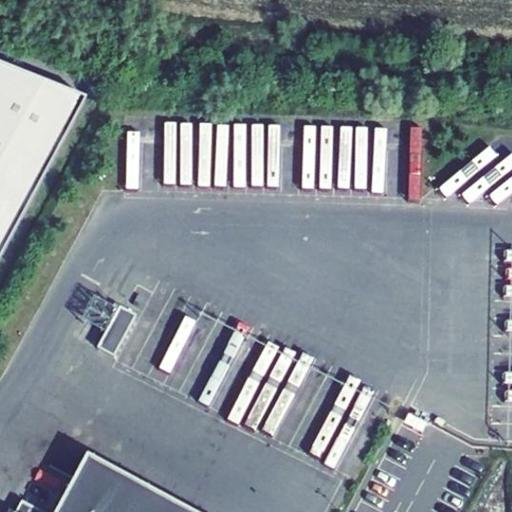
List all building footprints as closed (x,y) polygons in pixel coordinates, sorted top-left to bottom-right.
[(0,259),(86,100),(0,65),(0,259)] [(111,330),(103,348),(122,356),(141,313),(103,296),(91,321),(111,330)] [(279,431),(317,356),(262,327),(256,337),(241,329),(229,351),(246,360),(239,374),(252,381),(237,409),(279,431)] [(373,417),(367,429),(351,421),(331,462),(357,474),(382,421),(373,417)] [(186,511),(86,458),(56,511),(39,511),(21,502),(15,511),(186,511)]
